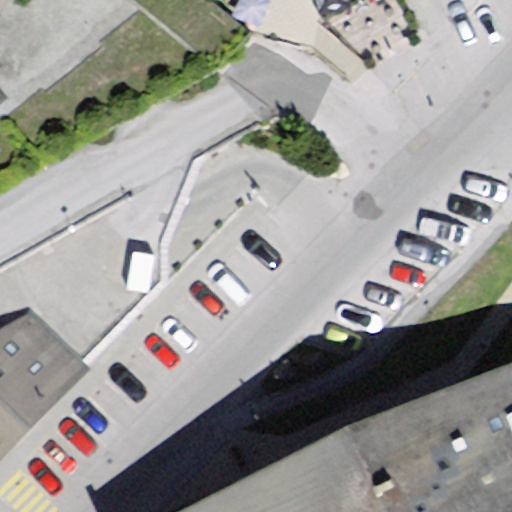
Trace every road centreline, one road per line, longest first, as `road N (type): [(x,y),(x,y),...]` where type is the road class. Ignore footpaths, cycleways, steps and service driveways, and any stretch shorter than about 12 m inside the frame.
road 1 (residential): [(406,182),(319,94),(291,81),(258,87),(0,231)]
road 2 (residential): [(71,511),(406,182)]
road 3 (residential): [(406,182),(511,72)]
